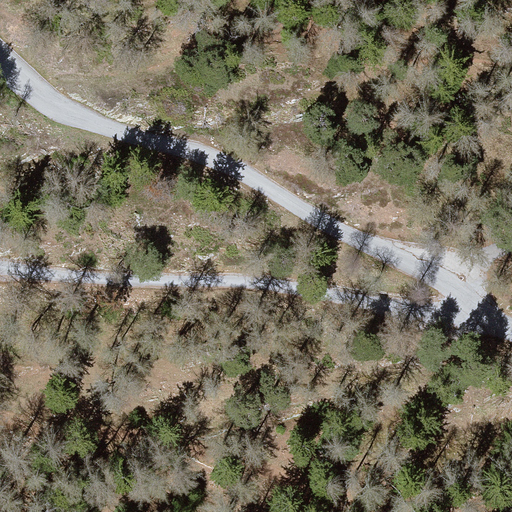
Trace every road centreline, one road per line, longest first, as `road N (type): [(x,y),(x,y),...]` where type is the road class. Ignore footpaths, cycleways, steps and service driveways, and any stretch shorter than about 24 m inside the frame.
road 1 (unclassified): [(503,328),(258,190),(64,115),(0,60)]
road 2 (residential): [(503,328),(345,299),(0,260)]
